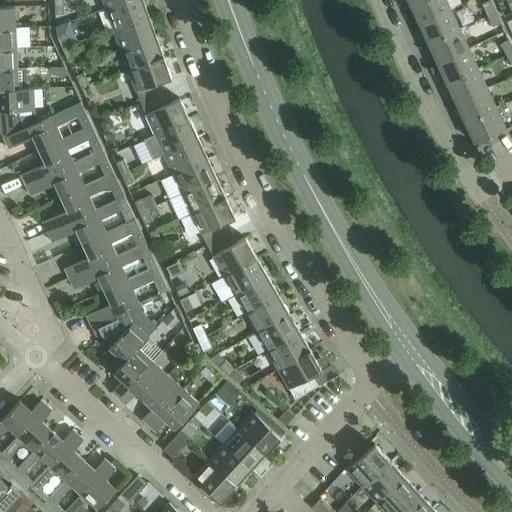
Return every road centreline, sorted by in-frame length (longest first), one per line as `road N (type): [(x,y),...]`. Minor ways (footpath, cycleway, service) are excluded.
road 1 (residential): [(369,388),(248,178),(175,0)]
road 2 (tertiary): [(222,0),(266,118),(330,244),(404,356)]
road 3 (tertiary): [(421,343),(344,225),(283,108),(241,0)]
road 4 (residential): [(37,358),(204,511)]
road 5 (residential): [(473,185),(391,0)]
road 6 (tertiary): [(404,356),(468,448),(511,492)]
road 7 (residential): [(0,219),(50,333),(37,358)]
road 8 (tertiary): [(511,449),(421,343)]
road 9 (residential): [(277,490),(369,388)]
